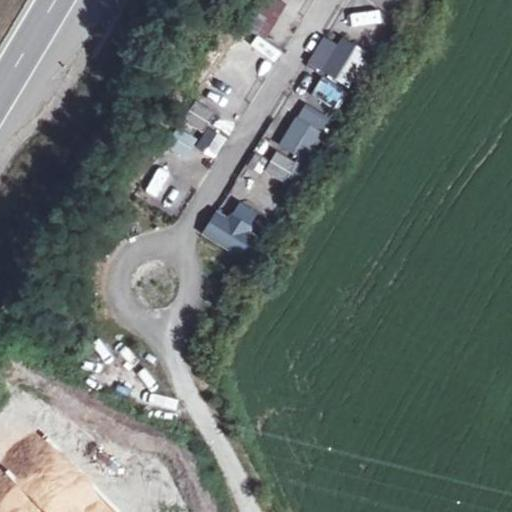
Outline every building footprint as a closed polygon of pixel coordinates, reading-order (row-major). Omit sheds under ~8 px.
[(404,2),(401,0),(378,0),(398,12),(404,2)] [(273,35),(283,18),(262,4),(251,21),(273,35)] [(374,51),(391,20),(378,13),(361,43),(374,51)] [(325,32),(307,65),(353,89),(370,55),(325,32)] [(277,52),(260,35),(252,44),(269,61),(277,52)] [(337,111),(348,93),(322,77),(311,95),(337,111)] [(210,129),(222,110),(203,98),(190,117),(210,129)] [(312,158),(327,133),(303,118),(287,142),(312,158)] [(290,180),(302,161),(283,149),(271,168),(290,180)] [(239,201),(229,216),(218,209),(200,233),(243,263),(261,238),(246,228),(257,213),(239,201)]
